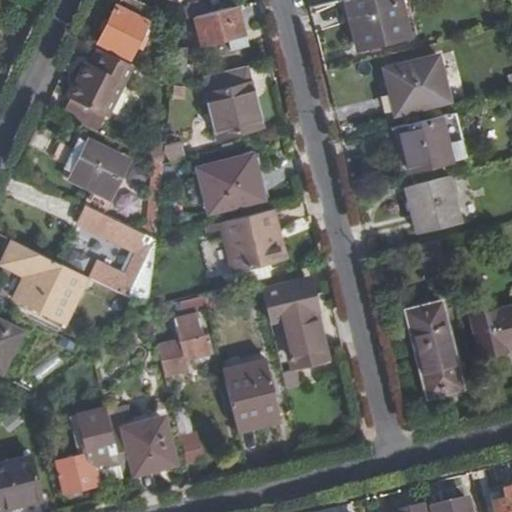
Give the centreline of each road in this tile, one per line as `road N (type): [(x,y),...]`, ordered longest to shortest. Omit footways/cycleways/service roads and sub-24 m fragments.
road 1 (residential): [(396,457),(281,0)]
road 2 (residential): [(396,457),(182,511)]
road 3 (residential): [(0,147),(72,0)]
